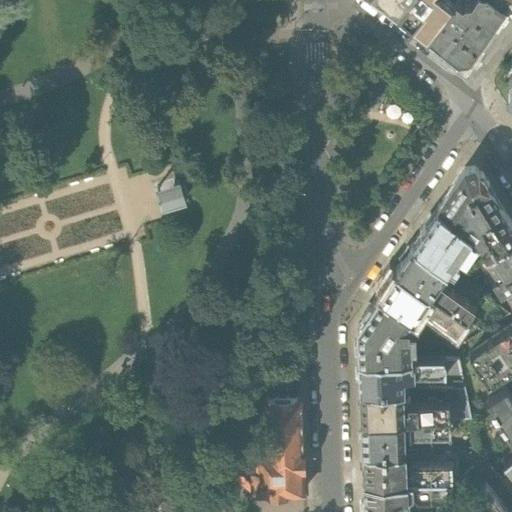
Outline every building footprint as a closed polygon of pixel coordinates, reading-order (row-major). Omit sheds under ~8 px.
[(380,0),(399,14),(409,0),(380,0)] [(409,0),(399,14),(427,36),(454,0),(453,0),(409,0)] [(472,0),(471,2),(463,3),(462,6),(454,0),(427,36),(457,59),(468,58),(509,0),(472,0)] [(350,95),(350,100),(356,107),(363,109),(371,108),(378,103),(381,96),(380,88),(374,81),(367,78),(359,79),(353,84),(350,91),(350,95)] [(511,198),(488,162),(478,167),(450,208),(486,234),(495,239),(500,232),(509,249),(511,246),(511,198)] [(160,187),(166,208),(191,201),(185,180),(160,187)] [(486,234),(450,208),(425,245),(458,267),(461,269),(486,234)] [(458,267),(425,245),(408,270),(477,315),(487,301),(451,277),(458,267)] [(511,246),(509,249),(499,255),(510,271),(506,273),(511,282),(511,246)] [(477,315),(408,270),(390,295),(424,318),(434,303),(468,327),(477,315)] [(424,318),(390,295),(369,326),(370,357),(423,355),(427,355),(426,328),(419,329),(419,326),(424,318)] [(511,371),(511,330),(481,350),(500,379),(511,371)] [(455,346),(455,354),(456,371),(473,371),(467,345),(455,346)] [(423,355),(423,372),(456,371),(455,354),(427,355),(423,355)] [(423,372),(423,355),(370,357),(371,389),(415,388),(414,372),(423,372)] [(459,394),(459,403),(479,403),(473,371),(456,371),(423,372),(414,372),(415,388),(415,399),(427,399),(427,395),(459,394)] [(511,384),(499,393),(510,411),(511,410),(511,384)] [(415,399),(415,388),(371,389),(372,419),(416,417),(415,399)] [(427,399),(415,399),(416,417),(459,416),(459,403),(459,394),(427,395),(427,399)] [(300,399),(264,401),(266,453),(257,453),(257,460),(251,460),(248,462),(245,467),(241,462),(229,474),(252,495),(303,494),(302,461),(300,399)] [(460,429),(459,416),(416,417),(416,430),(460,429)] [(416,430),(416,417),(372,419),(373,451),(417,450),(416,430)] [(373,451),(374,480),(418,478),(417,455),(417,450),(373,451)] [(462,454),(417,455),(418,478),(457,477),(463,477),(462,454)] [(458,509),(457,477),(418,478),(419,510),(458,509)] [(375,511),(418,511),(419,510),(418,478),(374,480),(375,511)] [(503,511),(511,511),(511,496),(498,479),(486,490),(503,511)] [(503,511),(486,490),(472,500),(481,511),(503,511)]
